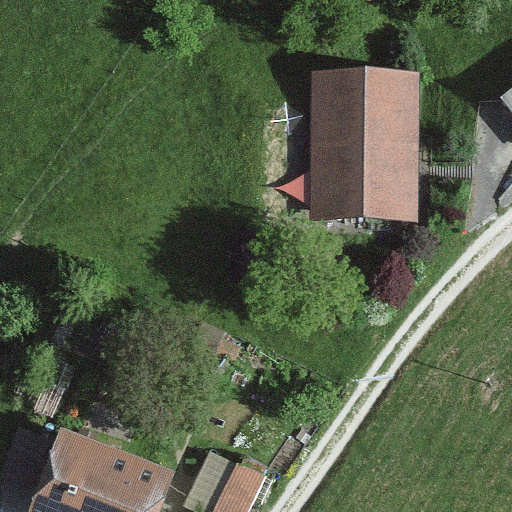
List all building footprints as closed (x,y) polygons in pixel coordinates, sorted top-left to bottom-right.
[(411,90),(307,89),(311,238),(421,227),(411,90)] [(511,99),(501,109),(511,122),(511,99)] [(13,424),(4,460),(35,468),(44,432),(13,424)] [(212,436),(191,483),(209,492),(230,445),(212,436)] [(161,511),(171,487),(51,440),(24,511),(161,511)] [(247,506),(266,453),(235,441),(216,494),(247,506)]
